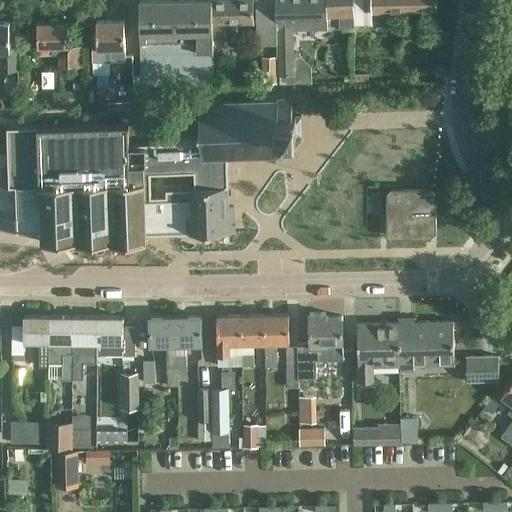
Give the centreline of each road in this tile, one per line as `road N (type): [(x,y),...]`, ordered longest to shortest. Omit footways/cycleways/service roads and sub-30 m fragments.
road 1 (residential): [(0,281),(445,279)]
road 2 (residential): [(467,139),(473,0)]
